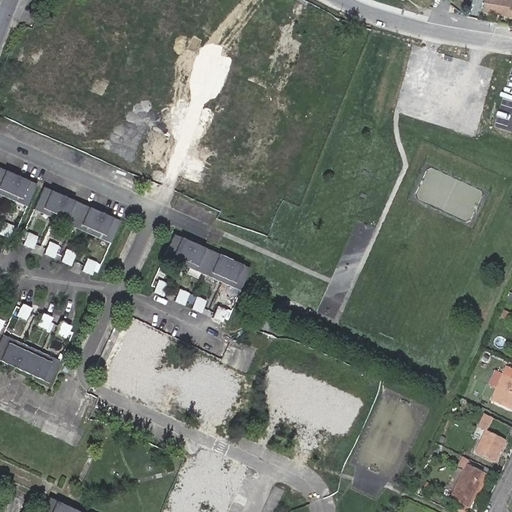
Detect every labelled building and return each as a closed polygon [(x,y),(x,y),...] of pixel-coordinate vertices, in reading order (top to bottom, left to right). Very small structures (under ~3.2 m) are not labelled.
[(511,0),(488,0),(486,12),(511,15),(511,0)] [(0,172),(0,196),(7,200),(16,179),(0,172)] [(16,179),(7,200),(26,209),(36,188),(16,179)] [(34,212),(39,214),(48,193),(43,191),(34,212)] [(48,193),(39,214),(52,220),(60,199),(48,193)] [(81,208),(60,199),(52,220),(72,229),(81,208)] [(99,216),(81,208),(72,229),(90,237),(99,216)] [(90,237),(110,245),(118,225),(99,216),(90,237)] [(1,224),(0,226),(0,238),(7,241),(13,229),(1,224)] [(21,247),(32,252),(38,239),(26,235),(21,247)] [(174,238),(167,255),(184,262),(192,246),(174,238)] [(40,256),(53,261),(58,249),(45,244),(40,256)] [(192,246),(184,262),(198,268),(206,252),(192,246)] [(201,276),(211,254),(206,252),(198,268),(184,262),(182,268),(201,276)] [(61,265),(72,269),(77,257),(67,253),(61,265)] [(211,280),(221,259),(211,254),(201,276),(211,280)] [(167,255),(164,260),(182,268),(184,262),(167,255)] [(231,263),(221,259),(211,280),(221,285),(231,263)] [(85,262),(80,273),(90,278),(93,273),(96,266),(85,262)] [(251,270),(231,263),(221,285),(241,293),(251,270)] [(157,282),(152,295),(163,300),(168,286),(157,282)] [(175,290),(171,303),(181,307),(186,295),(175,290)] [(190,311),(194,313),(198,300),(195,298),(190,311)] [(198,300),(194,313),(201,316),(206,304),(198,300)] [(27,324),(32,312),(21,306),(15,318),(27,324)] [(211,320),(222,324),(224,320),(226,311),(216,307),(211,320)] [(509,313),(501,310),(498,317),(506,321),(509,313)] [(45,332),(51,320),(39,315),(34,326),(45,332)] [(107,382),(142,396),(169,332),(142,321),(135,339),(127,336),(107,382)] [(66,341),(69,335),(71,329),(59,324),(54,336),(66,341)] [(0,363),(11,368),(20,348),(0,339),(0,363)] [(11,368),(31,377),(40,356),(20,348),(11,368)] [(40,356),(31,377),(49,385),(59,365),(40,356)] [(230,425),(249,379),(202,360),(198,370),(189,367),(175,402),(230,425)] [(511,406),(511,370),(503,367),(488,401),(510,411),(511,406)] [(500,373),(495,371),(490,385),(494,386),(500,373)] [(480,425),(490,430),(496,417),(486,412),(480,425)] [(482,438),(486,430),(479,427),(476,435),(482,438)] [(475,453),(493,463),(506,439),(487,430),(475,453)] [(221,511),(241,460),(204,446),(178,511),(221,511)] [(484,477),(466,468),(449,502),(467,510),(484,477)] [(72,511),(75,507),(56,498),(48,511),(72,511)]
